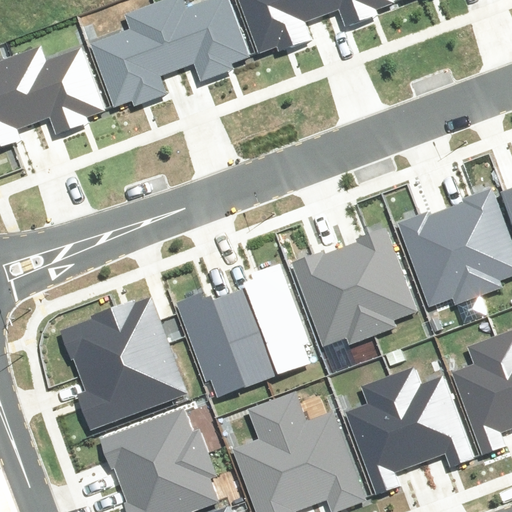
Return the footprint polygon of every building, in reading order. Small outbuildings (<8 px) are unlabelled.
[(97,41),(119,104),(139,97),(141,103),(173,92),(166,72),(182,66),(158,0),(154,0),(128,9),(135,28),(97,41)] [(235,63),(255,56),(234,0),(212,0),(194,6),(192,0),(158,0),(182,66),(199,61),(206,80),(238,69),(235,63)] [(242,0),(261,49),(280,43),(282,49),(314,37),(307,18),(323,12),(318,0),(242,0)] [(377,9),(396,2),(395,0),(318,0),(323,12),(340,6),(347,26),(379,15),(377,9)] [(46,44),(7,59),(31,123),(55,115),(61,131),(94,119),(92,114),(110,108),(88,45),(51,58),(46,44)] [(0,145),(27,135),(24,126),(31,123),(7,59),(0,61),(0,145)] [(509,275),(511,274),(511,216),(499,181),(470,192),(471,196),(453,203),(486,291),(511,281),(509,275)] [(404,216),(436,303),(458,295),(460,301),(486,291),(453,203),(434,210),(433,206),(404,216)] [(405,314),(427,306),(395,220),(366,231),(367,235),(349,242),(382,330),(407,320),(405,314)] [(299,255),(332,342),(354,333),(356,339),(382,330),(349,242),(330,249),(329,245),(299,255)] [(316,343),(322,341),(293,259),(264,269),(267,279),(243,287),(275,376),(322,359),(316,343)] [(187,296),(216,378),(221,376),(227,392),(275,376),(243,287),(219,295),(216,286),(187,296)] [(65,329),(84,373),(174,337),(156,293),(65,329)] [(511,332),(501,336),(511,367),(511,332)] [(459,374),(487,455),(509,447),(504,434),(511,431),(511,367),(501,336),(472,347),(479,367),(459,374)] [(83,391),(99,430),(196,391),(174,337),(84,373),(90,388),(83,391)] [(419,363),(390,373),(422,461),(448,451),(453,465),(478,456),(448,373),(426,381),(419,363)] [(348,411),(377,492),(398,484),(394,471),(422,461),(390,373),(361,383),(369,404),(348,411)] [(335,510),(368,498),(337,410),(312,419),(300,387),(276,396),(314,501),(330,496),(335,510)] [(238,446),(261,511),(299,511),(298,507),(314,501),(276,396),(251,405),(263,437),(238,446)] [(196,427),(188,405),(102,437),(112,466),(117,464),(124,482),(212,450),(202,425),(196,427)] [(129,511),(190,511),(224,500),(215,478),(222,476),(212,450),(124,482),(131,501),(126,503),(129,511)] [(238,511),(235,502),(206,511),(238,511)]
